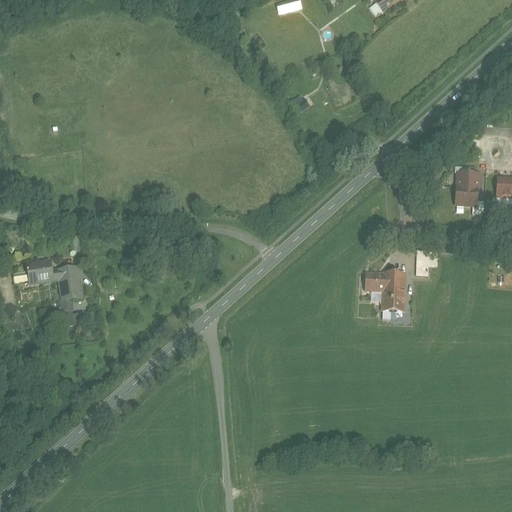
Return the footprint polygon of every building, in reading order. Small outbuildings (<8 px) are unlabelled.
[(369,0),(372,3),(362,9),(372,23),(382,16),(384,20),(410,1),(409,0),(369,0)] [(294,6),(279,10),(280,15),(296,11),(294,6)] [(300,113),(309,108),(302,96),(294,101),(300,113)] [(480,176),(457,175),(455,206),(478,207),(480,176)] [(511,180),(498,179),(496,198),(511,199),(511,180)] [(417,252),(416,277),(427,278),(428,266),(435,267),(436,253),(417,252)] [(50,263),(27,266),(30,288),(57,285),(62,320),(73,318),(71,305),(81,303),(77,271),(52,274),(50,263)] [(403,316),(405,276),(363,274),(363,295),(380,295),(379,315),(403,316)]
